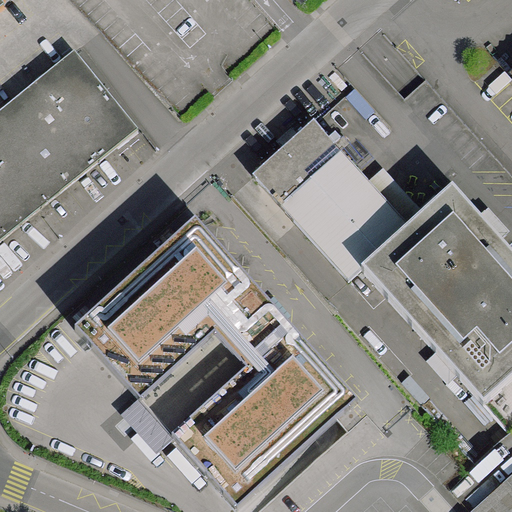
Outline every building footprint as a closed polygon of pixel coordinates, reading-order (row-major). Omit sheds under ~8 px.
[(8,0),(0,0),(0,16),(14,6),(8,0)] [(81,53),(0,120),(0,255),(148,134),(81,53)] [(314,119),(252,175),(352,286),(368,271),(511,432),(511,259),(445,184),(404,221),(314,119)] [(192,252),(74,364),(215,511),(249,511),(350,417),(192,252)] [(511,511),(511,479),(475,511),(511,511)]
